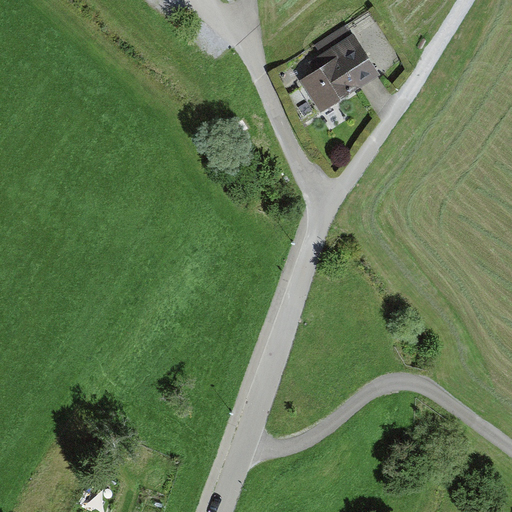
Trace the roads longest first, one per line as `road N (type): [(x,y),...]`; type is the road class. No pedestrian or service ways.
road 1 (residential): [(219,511),(327,204),(396,111)]
road 2 (track): [(243,447),(288,448),(392,382),(444,401),(511,446)]
road 3 (residential): [(465,0),(396,111)]
